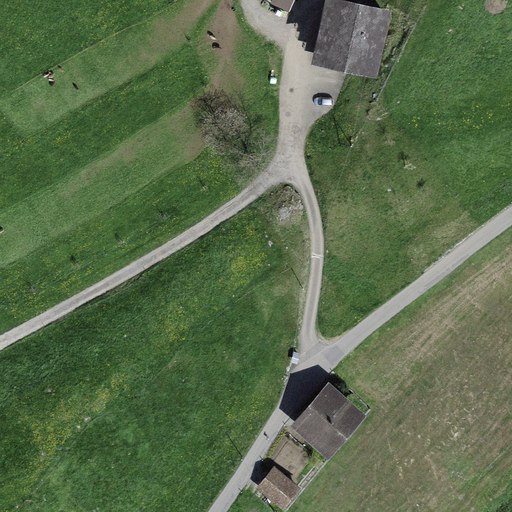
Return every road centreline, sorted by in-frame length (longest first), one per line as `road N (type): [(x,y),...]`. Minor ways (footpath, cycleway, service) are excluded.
road 1 (unclassified): [(0,339),(290,166),(304,180),(321,238),(309,383)]
road 2 (unclassified): [(309,383),(511,214)]
road 3 (unclassified): [(218,511),(309,383)]
